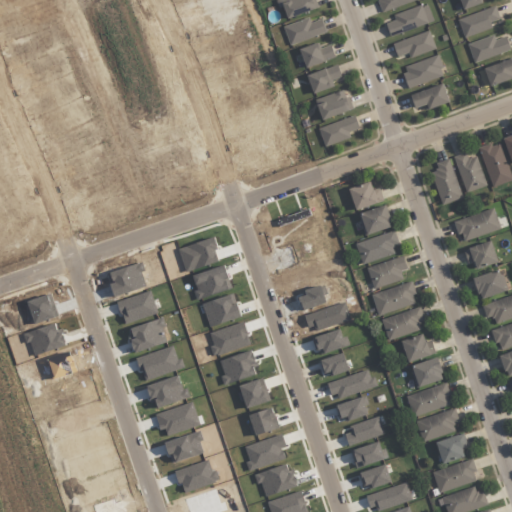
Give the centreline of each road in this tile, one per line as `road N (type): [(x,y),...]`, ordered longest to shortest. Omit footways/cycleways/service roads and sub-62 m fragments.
road 1 (residential): [(158,0),(342,511)]
road 2 (residential): [(0,286),(511,104)]
road 3 (residential): [(0,81),(47,192),(155,511)]
road 4 (residential): [(511,471),(397,148)]
road 5 (residential): [(397,148),(343,0)]
